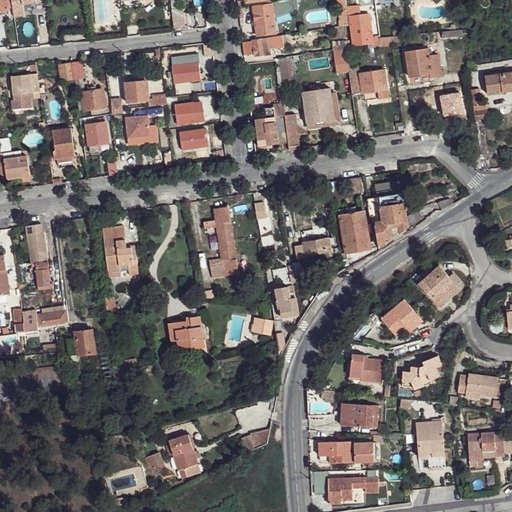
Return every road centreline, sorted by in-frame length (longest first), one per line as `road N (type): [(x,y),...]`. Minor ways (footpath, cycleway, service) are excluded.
road 1 (residential): [(299,511),(291,422),(306,344),(358,279),(457,216)]
road 2 (residential): [(490,191),(446,149),(430,146),(245,174)]
road 3 (residential): [(245,174),(0,209)]
road 4 (residential): [(226,35),(0,59)]
road 5 (residential): [(226,35),(245,174)]
